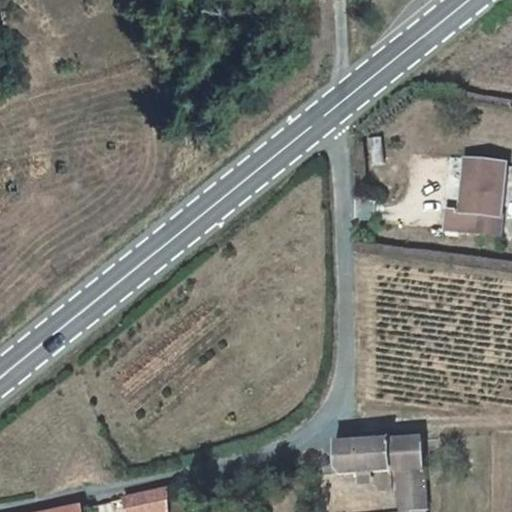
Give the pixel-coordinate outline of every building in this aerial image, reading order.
[(486,193),(489,193),(493,161),(455,156),(448,206),(434,204),(431,222),(489,231),(492,211),(483,209),(486,193)] [(353,441),(331,444),(331,472),(354,470),(355,479),(365,479),(365,469),(388,468),(386,511),(411,511),(413,435),(353,441)] [(157,476),(117,483),(119,508),(157,504),(157,476)] [(184,501),(186,485),(165,484),(164,501),(184,501)] [(0,511),(77,511),(73,492),(0,504),(0,511)]
